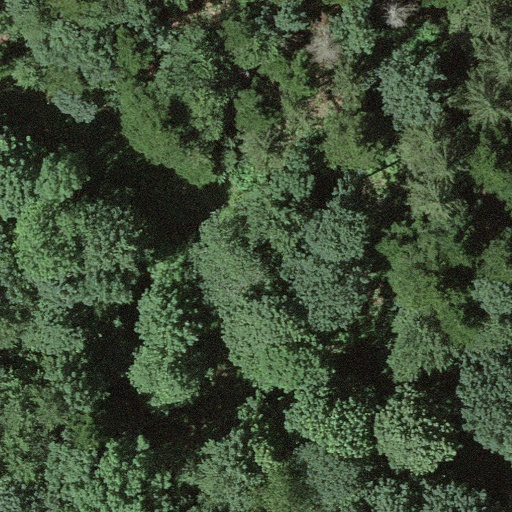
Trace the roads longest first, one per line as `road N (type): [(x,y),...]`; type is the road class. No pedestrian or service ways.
road 1 (track): [(0,79),(67,99),(157,144),(205,202),(223,254),(224,376),(181,434),(104,511)]
road 2 (track): [(0,347),(87,357),(124,333),(140,289),(132,191),(97,114)]
